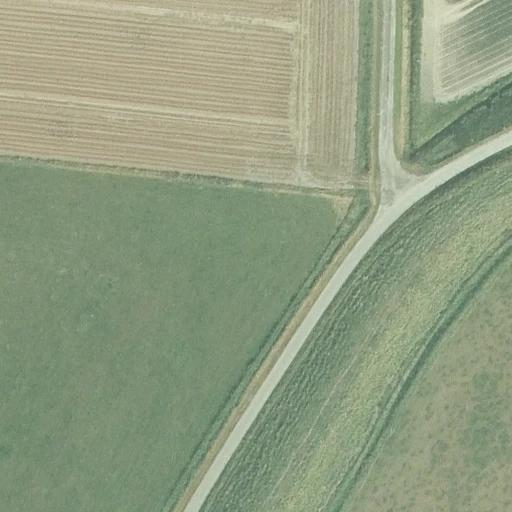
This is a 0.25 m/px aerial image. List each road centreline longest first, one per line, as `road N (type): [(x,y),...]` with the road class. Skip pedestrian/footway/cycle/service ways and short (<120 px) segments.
road 1 (unclassified): [(194,511),(283,366),(394,212),(511,140)]
road 2 (track): [(394,212),(390,0)]
